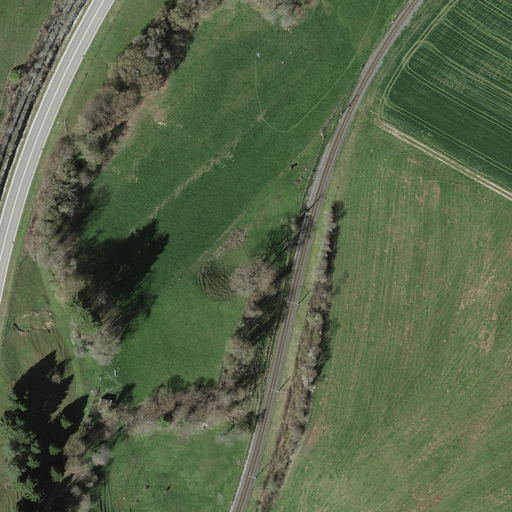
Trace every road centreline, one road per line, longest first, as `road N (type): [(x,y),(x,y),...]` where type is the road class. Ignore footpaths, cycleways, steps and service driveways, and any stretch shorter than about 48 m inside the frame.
road 1 (primary): [(103,0),(34,147),(0,262)]
road 2 (track): [(61,511),(76,368),(50,293)]
road 3 (track): [(373,124),(511,202)]
